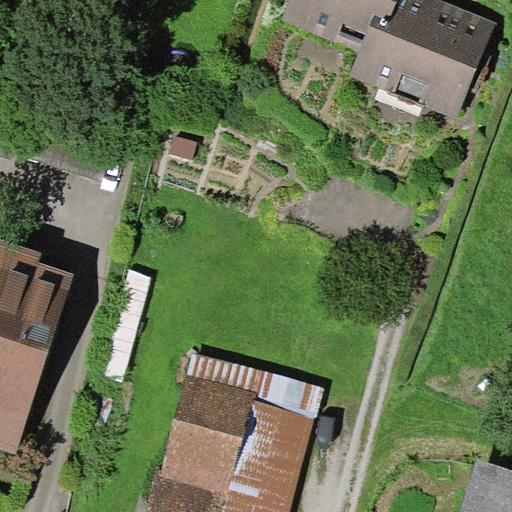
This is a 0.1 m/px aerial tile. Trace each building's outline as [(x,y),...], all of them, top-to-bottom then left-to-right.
[(306,29),(365,52),(389,0),(295,0),(293,5),(293,13),(295,19),(299,24),(306,29)] [(409,97),(451,114),(483,35),(395,0),(389,0),(365,52),(362,66),(366,77),(373,83),(393,91),(409,97)] [(16,45),(28,33),(13,18),(1,31),(16,45)] [(393,137),(409,97),(393,91),(377,130),(350,119),(328,175),(412,209),(435,154),(393,137)] [(0,114),(0,154),(6,157),(18,120),(0,114)] [(15,152),(98,179),(109,143),(27,116),(15,152)] [(0,430),(17,437),(67,284),(6,264),(3,274),(0,272),(0,430)] [(281,511),(302,422),(189,388),(163,484),(153,481),(144,511),(281,511)] [(469,511),(511,511),(511,482),(482,473),(469,511)]
